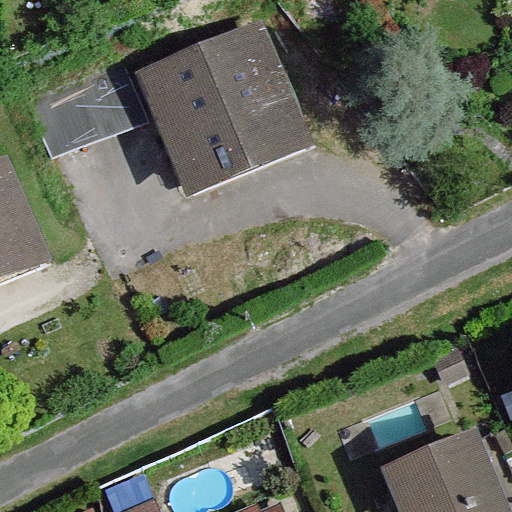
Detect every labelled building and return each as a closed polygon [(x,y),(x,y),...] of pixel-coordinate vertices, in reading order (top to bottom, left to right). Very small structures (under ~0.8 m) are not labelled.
[(190,191),(301,144),(257,40),(146,84),(190,191)] [(55,156),(145,120),(122,62),(30,99),(55,156)] [(0,279),(38,264),(2,173),(0,174),(0,279)] [(395,481),(408,511),(495,511),(468,448),(395,481)] [(155,511),(147,492),(115,504),(118,511),(155,511)]
